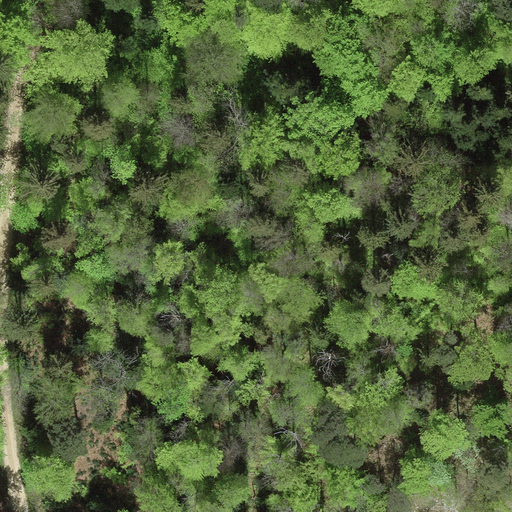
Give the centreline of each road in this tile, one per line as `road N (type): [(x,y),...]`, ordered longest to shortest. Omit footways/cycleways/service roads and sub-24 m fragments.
road 1 (track): [(0,263),(16,95),(49,0)]
road 2 (track): [(20,511),(0,370)]
road 3 (track): [(511,29),(376,0)]
